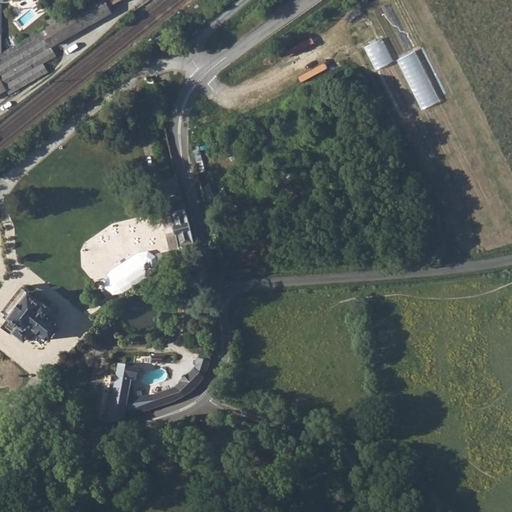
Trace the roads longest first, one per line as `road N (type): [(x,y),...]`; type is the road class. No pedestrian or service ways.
road 1 (unclassified): [(216,285),(178,138),(180,106),(197,75),(305,0)]
road 2 (unclassified): [(0,475),(197,401),(221,358),(216,285)]
road 3 (unclassified): [(216,285),(511,258)]
